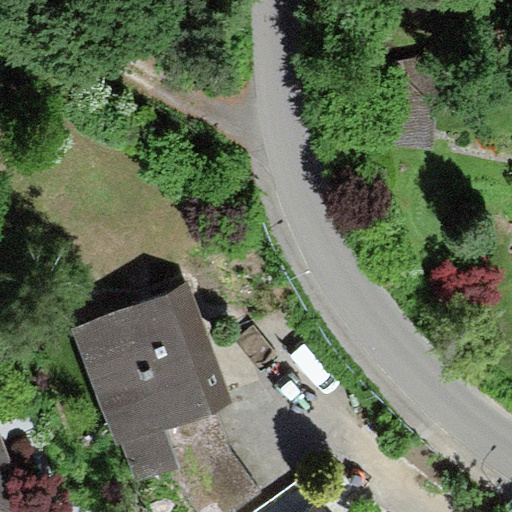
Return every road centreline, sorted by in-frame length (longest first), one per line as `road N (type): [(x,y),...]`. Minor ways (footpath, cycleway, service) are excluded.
road 1 (unclassified): [(275,0),(299,180),(326,242),(382,329),(446,396),(511,448)]
road 2 (track): [(5,0),(239,121),(286,117)]
